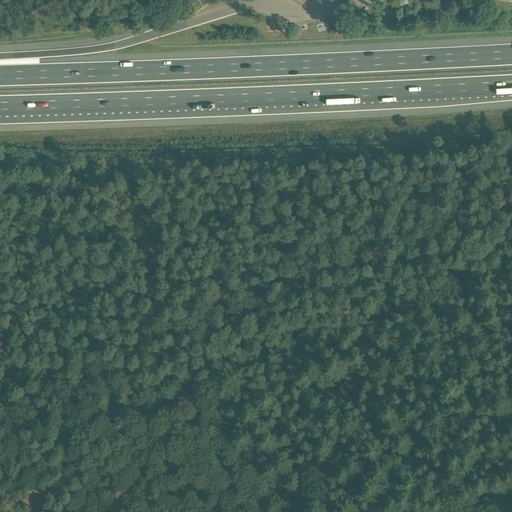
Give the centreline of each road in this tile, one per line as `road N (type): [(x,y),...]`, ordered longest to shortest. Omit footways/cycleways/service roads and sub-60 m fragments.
road 1 (motorway): [(511,53),(0,75)]
road 2 (motorway): [(0,105),(511,84)]
road 3 (track): [(0,439),(92,393),(148,409),(201,390),(268,511)]
road 4 (motorway): [(160,32),(89,50),(0,57)]
